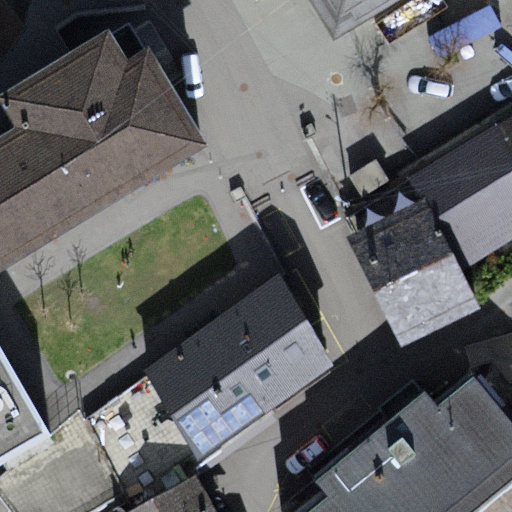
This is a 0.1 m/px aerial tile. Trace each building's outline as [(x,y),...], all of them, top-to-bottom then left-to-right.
[(309,0),(332,37),(394,0),(309,0)] [(0,95),(15,122),(0,130),(0,264),(206,144),(147,45),(128,57),(111,28),(0,88),(0,95)] [(511,121),(500,129),(413,181),(424,199),(462,271),(511,238),(511,121)] [(424,199),(345,234),(402,345),(477,304),(462,271),(424,199)] [(277,273),(147,374),(197,452),(334,363),(277,273)] [(0,457),(46,430),(0,352),(0,457)] [(197,452),(147,374),(46,430),(0,457),(0,497),(10,511),(128,511),(199,476),(190,459),(197,452)] [(314,511),(466,511),(511,475),(511,418),(478,377),(439,408),(425,391),(315,481),(330,500),(314,511)] [(217,511),(199,476),(128,511),(217,511)]
